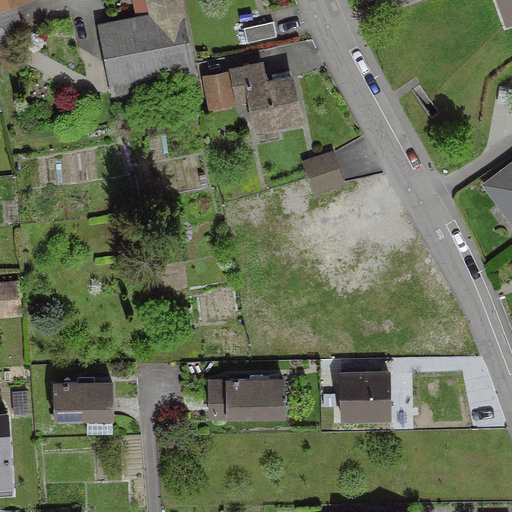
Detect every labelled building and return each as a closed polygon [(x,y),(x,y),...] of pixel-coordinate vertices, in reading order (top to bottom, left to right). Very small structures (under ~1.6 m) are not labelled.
[(0,0),(0,8),(12,4),(25,0),(0,0)] [(148,0),(152,17),(97,27),(110,92),(192,76),(174,0),(148,0)] [(511,0),(501,0),(510,28),(511,27),(511,0)] [(8,23),(17,20),(12,4),(0,8),(0,41),(13,37),(8,23)] [(271,22),(246,28),(249,41),(274,36),(271,22)] [(7,42),(0,43),(0,70),(0,71),(13,68),(7,42)] [(235,100),(246,97),(253,129),(298,119),(289,77),(263,83),(259,63),(228,70),(235,100)] [(224,73),(204,77),(209,107),(229,103),(224,73)] [(335,170),(330,153),(301,162),(306,178),(335,170)] [(511,166),(487,186),(511,218),(511,166)] [(340,183),(335,170),(306,178),(311,192),(340,183)] [(15,282),(0,282),(0,315),(19,313),(15,282)] [(348,374),(338,374),(339,417),(387,416),(387,374),(376,374),(376,367),(348,368),(348,374)] [(207,382),(207,415),(282,413),(281,398),(284,397),(284,395),(281,395),(281,380),(260,381),(260,375),(247,375),(247,379),(232,379),(232,381),(207,382)] [(108,430),(108,416),(110,416),(109,384),(90,384),(90,377),(76,377),(76,382),(61,382),(61,384),(51,384),(51,418),(84,417),(84,431),(108,430)] [(0,485),(9,485),(4,414),(0,414),(0,485)]
